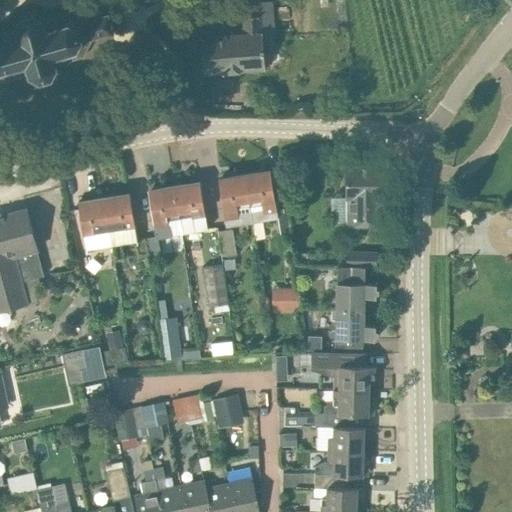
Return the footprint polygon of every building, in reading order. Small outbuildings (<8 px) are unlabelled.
[(266,68),(263,31),(274,30),(272,1),(260,2),(260,5),(242,7),(244,33),(202,36),(205,73),(266,68)] [(114,33),(109,14),(104,15),(103,10),(86,15),(87,20),(86,19),(86,20),(71,12),(72,11),(70,10),(68,11),(54,15),(46,18),(44,14),(35,9),(32,8),(21,11),(18,13),(15,22),(15,27),(6,29),(5,27),(3,27),(3,30),(0,30),(0,82),(28,75),(29,76),(38,81),(42,81),(52,78),(54,76),(60,67),(60,63),(81,57),(83,57),(93,39),(114,33)] [(348,224),(365,224),(385,224),(384,197),(387,197),(386,165),(346,165),(346,185),(346,198),(348,198),(348,224)] [(270,169),(245,174),(252,217),(252,222),(278,217),(280,234),(291,232),(286,204),(276,206),(270,169)] [(245,174),(219,178),(226,222),(226,226),(252,222),(252,217),(245,174)] [(200,181),(175,185),(182,233),(208,229),(200,181)] [(175,185),(149,189),(157,237),(182,233),(175,185)] [(135,224),(133,212),(130,192),(104,197),(109,228),(112,243),(112,245),(134,241),(137,257),(150,255),(150,259),(151,259),(148,237),(137,239),(135,224)] [(112,243),(109,228),(104,197),(79,201),(82,221),(84,233),(86,247),(112,243)] [(38,248),(32,229),(27,209),(27,207),(0,214),(0,311),(29,303),(23,281),(44,275),(37,248),(38,248)] [(234,253),(232,228),(218,229),(219,254),(234,253)] [(346,265),(346,266),(365,266),(377,266),(377,252),(346,252),(346,265)] [(223,263),(204,266),(205,280),(209,306),(229,303),(223,263)] [(337,281),(336,309),(364,309),(365,296),(377,296),(377,282),(365,282),(365,266),(346,266),(346,265),(337,265),(337,281)] [(302,310),(298,285),(272,285),(272,310),(302,310)] [(364,324),(364,309),(336,309),(335,337),(375,338),(376,324),(364,324)] [(177,315),(160,316),(161,357),(178,356),(177,315)] [(99,346),(63,354),(65,363),(85,358),(87,368),(81,369),(83,380),(106,375),(99,346)] [(367,353),(340,352),(311,352),(311,364),(340,364),(340,377),(334,377),(334,389),(369,390),(369,377),(375,377),(375,365),(367,365),(367,353)] [(0,409),(10,407),(3,374),(0,374),(0,409)] [(317,412),(317,426),(318,426),(334,426),(348,427),(348,426),(364,427),(364,426),(363,426),(364,414),(374,414),(374,402),(369,402),(369,390),(334,389),(334,399),(324,406),(324,412),(317,412)] [(176,423),(202,418),(197,392),(171,398),(176,423)] [(238,393),(212,399),(216,416),(242,410),(238,393)] [(317,412),(307,412),(285,411),(285,426),(307,426),(316,426),(317,412)] [(161,423),(147,426),(150,440),(164,437),(161,423)] [(318,426),(318,450),(329,450),(363,451),(364,427),(348,426),(348,427),(334,426),(318,426)] [(258,445),(248,445),(248,458),(258,458),(258,445)] [(315,466),(315,473),(333,474),(333,475),(346,475),(363,475),(363,451),(329,450),(328,461),(325,461),(315,466)] [(199,458),(202,470),(212,468),(209,455),(199,458)] [(193,472),(202,470),(199,458),(191,460),(193,472)] [(131,496),(125,467),(123,460),(106,465),(113,500),(131,496)] [(163,465),(153,467),(155,480),(164,478),(166,478),(163,465)] [(153,467),(143,469),(146,482),(155,480),(153,467)] [(33,471),(8,477),(12,494),(37,488),(33,471)] [(315,473),(305,473),(284,473),(284,486),(315,486),(315,473)] [(333,475),(333,474),(315,473),(315,486),(315,487),(327,487),(327,497),(322,496),(321,511),(357,511),(357,499),(362,499),(362,487),(346,487),(346,475),(333,475)] [(260,511),(253,477),(229,482),(235,511),(260,511)] [(205,479),(204,480),(210,511),(235,511),(229,482),(207,487),(205,479)] [(146,482),(138,483),(141,493),(158,490),(155,480),(146,482)] [(210,511),(204,480),(181,485),(186,511),(210,511)] [(72,511),(70,500),(57,503),(53,485),(37,489),(42,511),(88,511),(89,511),(85,511),(72,511)] [(186,511),(181,485),(158,490),(162,511),(186,511)] [(162,511),(158,490),(134,495),(138,511),(162,511)]
